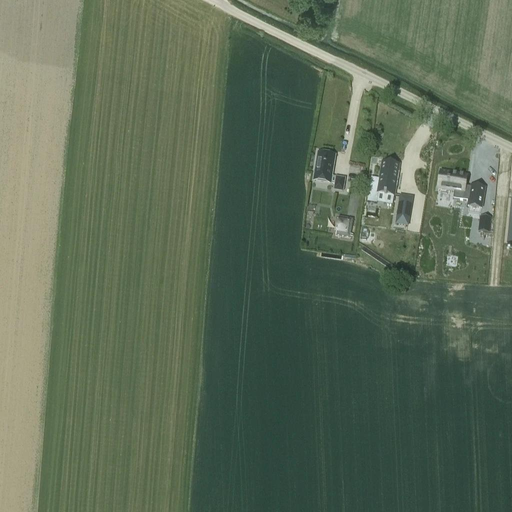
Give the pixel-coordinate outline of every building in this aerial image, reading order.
[(334,157),(317,154),(313,183),(330,185),(334,157)] [(371,180),(367,204),(376,206),(377,204),(378,195),(385,196),(385,197),(387,197),(394,198),(395,198),(400,166),(382,163),(379,181),(371,180)] [(441,174),(439,189),(455,192),(454,200),(469,203),(468,207),(481,209),(485,190),(471,188),(471,189),(465,188),(467,178),(441,174)] [(342,193),(344,180),(335,179),(333,191),(342,193)] [(410,210),(412,200),(401,198),(400,198),(399,203),(398,208),(398,212),(410,214),(410,210)] [(337,236),(349,238),(352,223),(343,222),(344,218),(339,217),(337,236)] [(484,219),(481,218),(479,233),(486,234),(489,234),(491,220),(484,219)]
